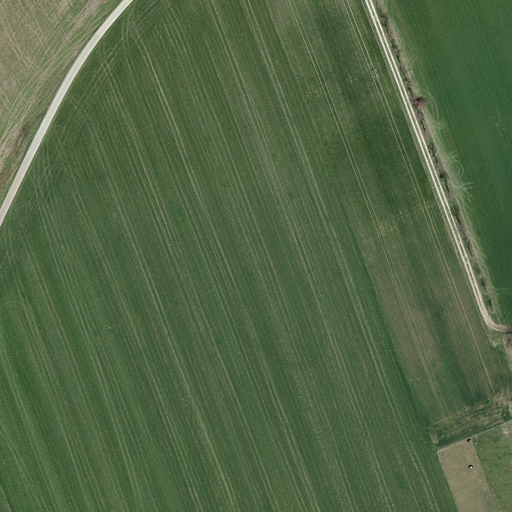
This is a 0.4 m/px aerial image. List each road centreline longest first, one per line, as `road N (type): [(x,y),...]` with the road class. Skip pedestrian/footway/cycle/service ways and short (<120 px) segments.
road 1 (track): [(365,0),(494,339),(511,342)]
road 2 (track): [(130,0),(96,36),(0,217)]
